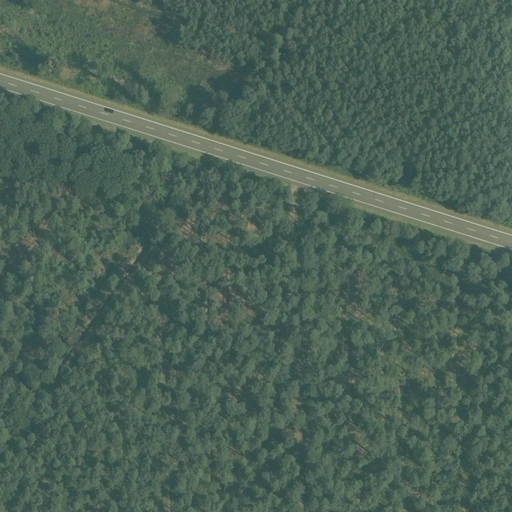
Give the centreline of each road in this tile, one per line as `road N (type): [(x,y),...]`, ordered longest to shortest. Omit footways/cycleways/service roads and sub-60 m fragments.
road 1 (unclassified): [(288,172),(296,511)]
road 2 (secondary): [(0,82),(288,172)]
road 3 (secondary): [(288,172),(511,243)]
